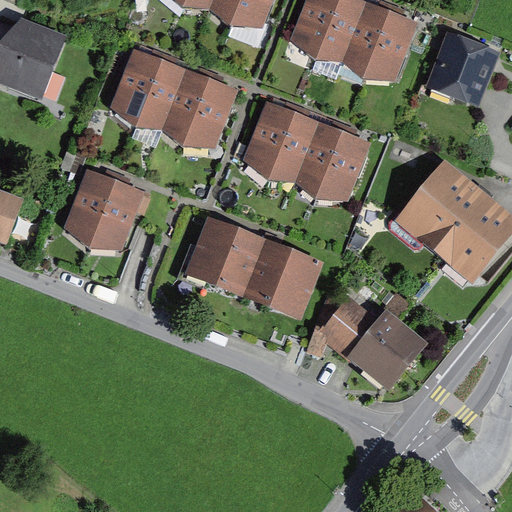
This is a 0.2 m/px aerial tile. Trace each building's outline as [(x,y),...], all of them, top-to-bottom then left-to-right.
[(241,0),(213,0),(212,6),(236,15),(241,0)] [(269,0),(241,0),(236,15),(260,25),(269,0)] [(340,0),(312,0),(297,39),(321,49),(340,0)] [(364,8),(343,0),(340,0),(321,49),(344,58),(364,8)] [(388,18),(364,8),(344,58),(368,68),(388,18)] [(412,27),(388,18),(368,68),(392,77),(412,27)] [(0,88),(46,106),(71,40),(17,19),(0,63),(0,88)] [(503,59),(450,37),(428,93),(480,114),(503,59)] [(160,66),(136,57),(116,107),(140,116),(160,66)] [(184,75),(160,66),(140,116),(164,126),(184,75)] [(208,85),(184,75),(164,126),(188,135),(208,85)] [(232,94),(208,85),(188,135),(212,144),(232,94)] [(294,119),(270,109),(250,159),(274,168),(294,119)] [(317,128),(294,119),(274,168),(298,178),(317,128)] [(341,138),(317,128),(298,178),(321,187),(341,138)] [(365,147),(341,138),(321,187),(345,197),(365,147)] [(511,228),(511,223),(445,169),(403,220),(472,277),(511,228)] [(134,206),(85,187),(70,227),(119,246),(134,206)] [(30,206),(0,193),(0,243),(12,249),(30,206)] [(327,266),(214,220),(191,277),(304,323),(327,266)] [(434,346),(393,313),(384,324),(354,299),(322,338),(393,396),(434,346)] [(435,511),(413,493),(393,511),(435,511)]
